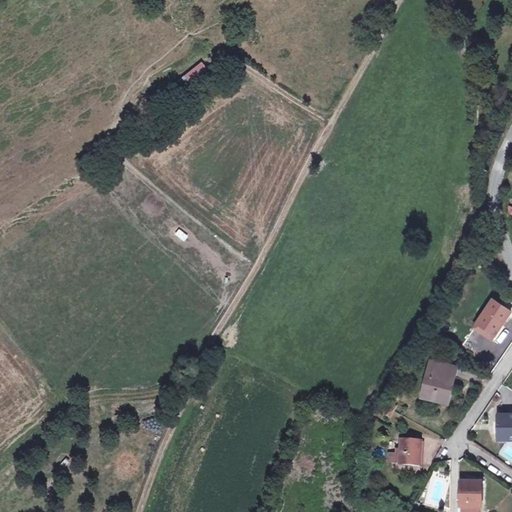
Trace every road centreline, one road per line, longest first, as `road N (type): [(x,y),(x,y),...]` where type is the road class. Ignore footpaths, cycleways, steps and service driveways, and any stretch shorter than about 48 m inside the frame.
road 1 (track): [(197,362),(399,0)]
road 2 (residential): [(440,0),(466,40),(478,101),(477,228),(511,278)]
road 3 (track): [(0,478),(74,405),(180,381),(197,362)]
road 4 (track): [(131,101),(200,59),(222,58),(333,122)]
road 5 (residential): [(511,357),(454,439),(509,476)]
road 6 (track): [(138,511),(197,362)]
road 7 (residential): [(511,266),(493,187),(511,136)]
